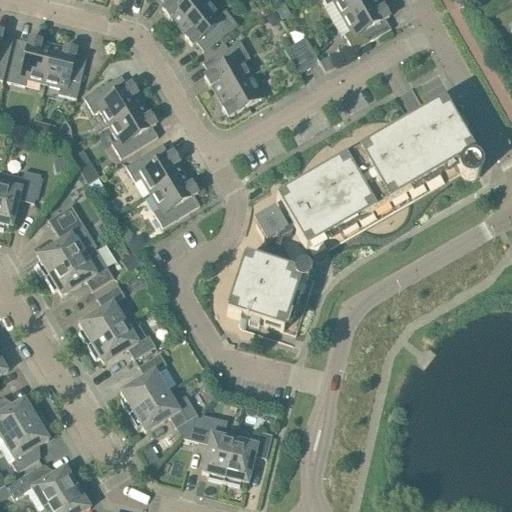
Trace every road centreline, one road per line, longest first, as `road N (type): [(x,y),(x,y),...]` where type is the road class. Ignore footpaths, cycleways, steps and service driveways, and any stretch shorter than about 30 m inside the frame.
road 1 (residential): [(331,387),(225,362),(178,286),(181,271),(228,237),(234,194),(212,158)]
road 2 (residential): [(0,292),(126,497),(187,511)]
road 3 (residential): [(0,1),(134,35),(212,158)]
road 4 (residential): [(331,387),(353,307),(511,215)]
road 5 (residential): [(212,158),(432,32)]
road 6 (residential): [(432,32),(511,173)]
road 7 (residential): [(316,511),(314,453),(331,387)]
